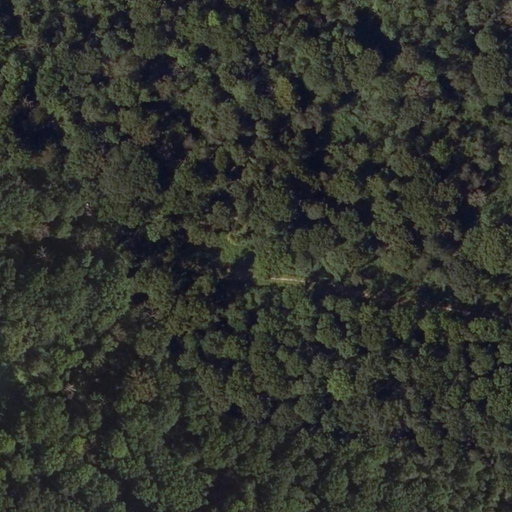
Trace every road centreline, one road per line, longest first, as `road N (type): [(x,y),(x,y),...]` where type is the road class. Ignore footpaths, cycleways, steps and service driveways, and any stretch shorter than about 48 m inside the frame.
road 1 (track): [(0,230),(511,319)]
road 2 (track): [(99,246),(11,0)]
